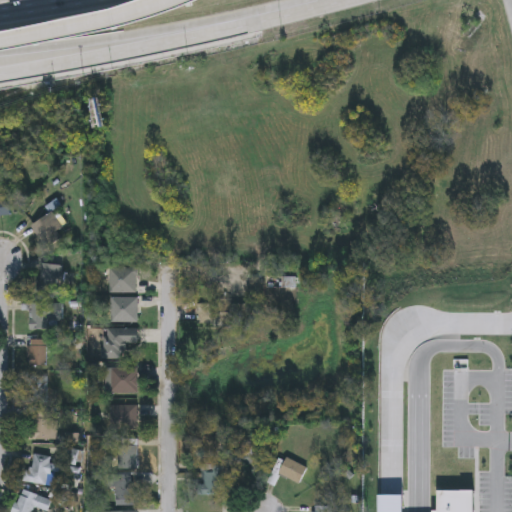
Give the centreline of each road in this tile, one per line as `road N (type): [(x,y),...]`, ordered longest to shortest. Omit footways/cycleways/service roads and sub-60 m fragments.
road 1 (residential): [(168,511),(170,268)]
road 2 (secondary): [(96,53),(333,0)]
road 3 (residential): [(0,447),(1,262)]
road 4 (motorway): [(0,42),(171,0)]
